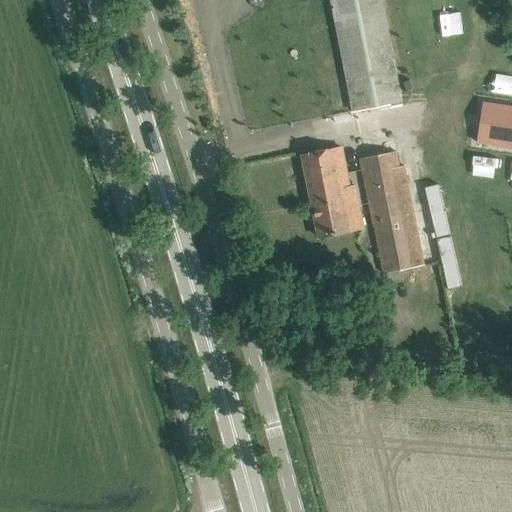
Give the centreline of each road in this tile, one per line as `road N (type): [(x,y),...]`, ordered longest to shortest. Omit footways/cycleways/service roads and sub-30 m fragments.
road 1 (unclassified): [(217,511),(55,0)]
road 2 (unclassified): [(298,511),(139,0)]
road 3 (primary): [(256,511),(102,0)]
